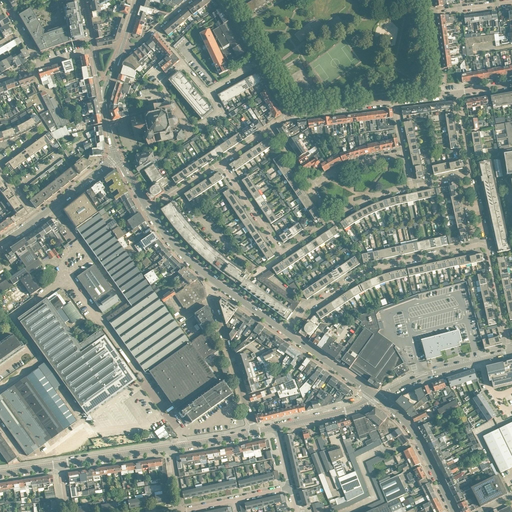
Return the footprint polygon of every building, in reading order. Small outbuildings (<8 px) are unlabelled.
[(7,0),(13,8),(18,5),(14,0),(7,0)] [(90,3),(91,8),(99,6),(109,2),(111,1),(110,0),(108,0),(107,0),(105,1),(104,0),(102,0),(98,1),(90,3)] [(177,5),(172,2),(171,3),(165,0),(163,0),(162,2),(173,9),(177,5)] [(197,0),(196,1),(201,8),(206,5),(201,0),(197,0)] [(252,0),(249,0),(248,1),(249,3),(254,11),(258,9),(253,1),(252,0)] [(258,9),(262,7),(258,0),(254,0),(253,1),(258,9)] [(150,3),(143,1),(141,7),(148,9),(148,8),(153,10),(154,7),(152,6),(152,7),(149,6),(150,3)] [(196,1),(192,4),(197,12),(199,14),(203,11),(201,8),(196,1)] [(31,8),(18,15),(19,15),(40,52),(49,49),(52,48),(69,42),(84,39),(77,2),(66,5),(63,6),(67,26),(47,32),(43,33),(42,34),(42,31),(42,30),(43,29),(31,8)] [(99,6),(91,8),(92,13),(97,12),(106,8),(107,8),(107,6),(110,5),(109,2),(99,6)] [(123,6),(124,4),(122,3),(121,3),(120,5),(118,5),(114,6),(113,9),(112,8),(108,10),(110,15),(112,14),(115,13),(115,11),(119,12),(119,13),(126,15),(127,15),(130,8),(123,6)] [(250,14),(254,11),(249,3),(245,5),(250,14)] [(197,12),(192,4),(188,8),(193,15),(197,12)] [(158,17),(163,19),(167,15),(159,12),(153,10),(148,8),(148,9),(141,7),(140,11),(148,14),(152,15),(152,13),(158,15),(158,17)] [(90,13),(91,19),(102,16),(101,13),(105,12),(105,14),(108,13),(106,8),(97,12),(92,13),(90,13)] [(192,15),(186,9),(182,12),(188,19),(192,15)] [(212,14),(215,18),(223,13),(221,9),(212,14)] [(148,14),(140,11),(138,16),(146,19),(151,20),(154,21),(155,18),(147,15),(148,14)] [(178,16),(184,22),(188,19),(182,12),(178,16)] [(223,13),(215,18),(217,22),(226,17),(225,17),(225,15),(223,13)] [(174,19),(180,25),(184,22),(178,16),(174,19)] [(217,22),(220,27),(228,22),(228,21),(227,20),(226,17),(217,22)] [(4,19),(0,22),(0,24),(2,27),(7,24),(10,23),(7,18),(4,19)] [(170,22),(176,29),(180,25),(174,19),(170,22)] [(137,20),(135,25),(146,28),(148,24),(145,23),(137,20)] [(98,25),(93,26),(94,31),(102,30),(102,28),(107,26),(108,28),(109,28),(110,22),(108,23),(105,24),(101,25),(99,25),(99,26),(98,26),(98,25)] [(166,26),(172,32),(176,29),(170,22),(166,26)] [(228,22),(220,27),(213,31),(222,46),(220,48),(224,55),(224,54),(229,62),(230,61),(231,62),(235,60),(236,61),(235,61),(235,62),(236,61),(237,61),(239,60),(240,59),(241,58),(242,57),(243,55),(243,54),(246,52),(246,53),(246,52),(242,44),(241,45),(228,22),(229,22),(228,22)] [(0,28),(0,30),(2,34),(10,29),(7,24),(2,27),(0,28)] [(135,25),(134,29),(146,33),(149,31),(148,31),(146,30),(146,28),(135,25)] [(393,25),(380,26),(381,36),(385,36),(386,45),(395,45),(393,25)] [(162,29),(168,36),(172,32),(166,26),(162,29)] [(11,35),(12,34),(13,34),(10,29),(2,34),(4,38),(11,35)] [(229,67),(227,64),(227,63),(226,64),(210,30),(205,32),(202,34),(200,34),(219,74),(219,75),(228,71),(230,70),(229,69),(229,67)] [(162,54),(164,56),(166,58),(158,65),(165,73),(173,66),(180,60),(157,34),(150,40),(161,52),(162,54)] [(465,47),(472,47),(472,46),(474,44),(477,43),(476,37),(472,38),(466,38),(464,39),(465,44),(465,47)] [(161,52),(150,40),(146,43),(151,49),(153,48),(158,54),(161,52)] [(145,44),(142,47),(140,48),(143,50),(142,51),(143,52),(144,52),(147,55),(150,53),(151,54),(153,53),(145,44)] [(29,56),(25,48),(20,51),(22,54),(25,59),(29,57),(29,56)] [(143,50),(140,48),(136,51),(138,54),(137,55),(139,56),(139,55),(144,61),(148,57),(147,55),(144,52),(143,52),(142,51),(143,50)] [(138,54),(136,51),(132,55),(134,58),(133,59),(134,60),(135,59),(139,64),(142,67),(144,65),(144,64),(145,63),(144,61),(139,55),(139,56),(137,55),(138,54)] [(11,57),(15,65),(17,67),(21,65),(17,57),(15,54),(11,57)] [(22,54),(17,57),(21,65),(26,62),(25,59),(22,54)] [(134,58),(132,55),(124,62),(130,64),(135,68),(136,70),(139,72),(143,69),(142,67),(135,59),(134,60),(133,59),(134,58)] [(73,65),(81,63),(89,61),(88,56),(80,57),(72,59),(73,65)] [(504,75),(505,75),(503,67),(501,67),(500,60),(499,56),(496,56),(500,76),(501,75),(502,76),(504,76),(504,75)] [(11,68),(15,65),(11,57),(6,59),(11,68)] [(11,68),(6,59),(1,62),(6,70),(11,68)] [(71,60),(66,61),(61,63),(65,76),(74,73),(71,60)] [(479,61),(476,61),(479,79),(481,79),(481,80),(483,79),(484,79),(483,71),(480,71),(479,61)] [(124,62),(122,66),(130,68),(135,71),(136,70),(135,68),(130,64),(124,62)] [(493,77),(495,77),(493,69),(492,69),(491,69),(490,62),(486,63),(489,78),(491,77),(491,78),(493,77)] [(61,63),(56,65),(59,73),(60,72),(62,78),(66,77),(65,76),(61,63)] [(56,65),(51,66),(54,74),(56,74),(59,82),(62,80),(59,73),(56,65)] [(51,66),(46,68),(47,70),(48,70),(48,71),(48,72),(52,81),(53,85),(56,84),(52,75),(54,74),(51,66)] [(122,66),(120,74),(134,79),(136,72),(135,71),(130,68),(122,66)] [(76,75),(91,73),(90,67),(81,69),(82,71),(77,72),(77,69),(75,70),(76,75)] [(46,68),(42,70),(47,81),(48,80),(49,84),(47,85),(49,89),(54,87),(53,85),(52,81),(48,72),(48,71),(48,70),(47,70),(46,68)] [(42,82),(47,81),(42,70),(37,71),(40,79),(41,79),(42,82)] [(203,119),(213,110),(202,96),(200,94),(199,93),(193,87),(180,71),(170,80),(169,81),(202,119),(203,118),(203,119)] [(254,75),(253,75),(258,84),(263,81),(258,72),(258,73),(254,75)] [(32,73),(16,78),(18,82),(21,87),(35,82),(32,73)] [(91,73),(76,75),(77,81),(79,81),(79,78),(83,78),(83,80),(92,78),(92,75),(91,73)] [(120,74),(118,80),(129,84),(130,81),(133,82),(134,79),(120,74)] [(249,77),(254,86),(258,84),(253,75),(249,78),(249,77)] [(245,80),(244,80),(250,89),(254,86),(249,77),(249,78),(245,80)] [(16,78),(12,80),(18,93),(20,92),(19,88),(21,87),(18,82),(16,78)] [(73,86),(71,86),(71,90),(74,89),(94,85),(92,78),(83,80),(80,81),(80,83),(77,83),(73,84),(73,86)] [(18,93),(12,80),(8,81),(11,89),(13,88),(15,94),(18,93)] [(240,82),(245,91),(250,89),(244,80),(240,83),(240,82)] [(8,81),(4,82),(10,98),(12,101),(14,99),(12,97),(10,90),(11,89),(8,81)] [(4,82),(1,84),(4,93),(5,96),(7,95),(8,98),(10,98),(4,82)] [(124,85),(117,82),(116,86),(114,90),(118,92),(118,93),(121,94),(121,92),(125,93),(132,96),(134,90),(131,89),(132,87),(124,84),(124,85)] [(245,91),(240,82),(240,83),(236,85),(241,94),(245,91)] [(231,87),(236,96),(241,94),(236,85),(235,85),(236,85),(231,88),(231,87)] [(256,100),(257,102),(270,93),(269,91),(267,89),(268,89),(265,85),(264,87),(266,90),(260,94),(261,96),(256,100)] [(227,90),(232,99),(236,96),(231,87),(231,88),(227,90)] [(118,92),(114,90),(112,96),(119,99),(120,98),(123,99),(124,97),(125,93),(121,92),(121,94),(118,93),(118,92)] [(222,92),(227,102),(232,99),(227,90),(223,93),(222,92)] [(223,104),(227,102),(222,92),(222,93),(218,95),(223,104)] [(508,94),(508,93),(506,93),(506,94),(504,94),(503,95),(503,94),(501,94),(501,95),(499,95),(498,96),(498,95),(496,95),(496,96),(494,96),(492,96),(491,97),(493,108),(511,104),(511,92),(511,93),(508,94)] [(264,100),(265,102),(272,97),(270,93),(257,102),(259,104),(264,100)] [(47,94),(42,96),(48,110),(58,130),(66,126),(70,123),(66,113),(61,115),(58,116),(50,99),(47,94)] [(484,98),(482,98),(484,113),(485,118),(487,117),(487,113),(486,105),(491,105),(489,96),(487,97),(484,97),(484,98)] [(86,103),(80,105),(81,108),(87,107),(90,107),(90,106),(98,105),(97,103),(97,102),(97,101),(97,100),(96,97),(88,99),(88,101),(86,102),(86,103)] [(275,102),(272,97),(265,102),(266,104),(260,108),(262,110),(275,102)] [(58,116),(61,115),(53,98),(50,99),(58,116)] [(466,103),(466,104),(466,105),(467,107),(467,108),(467,109),(469,108),(471,116),(468,116),(469,120),(474,119),(474,116),(471,100),(469,100),(468,100),(466,101),(466,103)] [(183,133),(182,130),(176,131),(174,125),(175,125),(175,124),(176,124),(177,123),(177,122),(178,122),(178,121),(178,120),(178,119),(177,119),(177,118),(177,117),(176,117),(175,116),(174,116),(173,116),(172,116),(172,115),(172,114),(171,111),(171,110),(174,110),(176,107),(175,104),(172,102),(162,105),(161,104),(160,105),(149,107),(148,107),(148,108),(148,111),(145,112),(145,113),(138,115),(138,114),(137,114),(136,114),(135,114),(131,115),(132,118),(131,118),(133,125),(128,126),(128,127),(129,127),(131,134),(129,134),(134,133),(136,140),(144,138),(144,140),(145,141),(147,140),(148,145),(150,145),(155,144),(157,143),(157,144),(160,143),(160,142),(165,141),(165,142),(168,141),(169,140),(169,143),(184,140),(183,136),(185,135),(184,133),(183,133)] [(269,109),(270,111),(277,106),(275,102),(262,110),(263,112),(269,109)] [(90,107),(87,107),(88,109),(82,110),(82,113),(99,110),(98,108),(98,107),(98,106),(98,105),(90,106),(90,107)] [(279,110),(277,106),(270,111),(271,112),(265,116),(267,118),(279,110)] [(118,109),(110,111),(112,117),(113,121),(121,118),(130,115),(129,115),(129,113),(128,112),(127,108),(125,109),(119,110),(118,110),(118,109)] [(251,109),(248,110),(254,119),(253,121),(254,123),(258,130),(259,130),(263,127),(254,114),(251,109)] [(39,115),(42,119),(52,133),(58,130),(48,110),(39,115)] [(267,118),(268,121),(274,117),(275,119),(282,114),(279,110),(267,118)] [(244,114),(242,115),(244,118),(245,120),(253,133),(255,132),(257,130),(258,130),(254,123),(253,124),(252,122),(250,122),(244,114)] [(30,116),(36,126),(41,123),(36,115),(32,119),(31,119),(30,116)] [(78,119),(75,121),(76,126),(91,123),(92,126),(101,124),(101,121),(101,120),(101,119),(100,119),(100,115),(92,117),(87,118),(84,118),(78,119)] [(36,127),(36,126),(30,116),(25,119),(27,122),(31,129),(36,126),(36,127)] [(333,129),(333,128),(332,118),(329,118),(329,117),(323,118),(324,119),(324,127),(326,136),(329,136),(328,129),(333,129)] [(245,120),(242,122),(247,128),(242,131),(247,137),(253,133),(245,120)] [(300,121),(297,121),(298,126),(299,127),(303,126),(303,130),(301,131),(302,133),(307,129),(307,126),(306,121),(306,120),(302,121),(300,121)] [(31,129),(27,122),(22,124),(26,132),(31,130),(31,129)] [(281,134),(287,130),(286,129),(291,125),(292,125),(292,122),(287,123),(277,129),(279,131),(281,134)] [(496,135),(496,136),(511,133),(511,124),(511,122),(495,125),(494,125),(495,127),(496,132),(496,135)] [(26,133),(26,132),(22,124),(17,127),(21,135),(26,132),(26,133)] [(66,126),(58,130),(52,133),(56,140),(70,135),(66,126)] [(94,133),(102,132),(101,126),(94,128),(94,130),(86,134),(87,136),(94,133)] [(287,130),(281,134),(284,139),(299,129),(297,126),(289,132),(287,130)] [(21,135),(17,127),(12,129),(15,137),(20,135),(21,135)] [(15,137),(12,129),(7,131),(10,139),(15,137)] [(287,143),(288,142),(293,138),(292,137),(300,131),(299,129),(284,139),(287,143)] [(395,130),(389,131),(389,134),(390,136),(392,135),(393,138),(391,139),(391,140),(392,148),(398,147),(398,146),(395,130)] [(9,139),(10,139),(7,131),(2,132),(1,132),(4,141),(9,139)] [(52,136),(49,132),(45,135),(50,142),(51,142),(54,139),(52,136)] [(243,140),(239,133),(234,137),(239,143),(243,140)] [(500,149),(506,148),(505,146),(511,144),(511,133),(496,136),(497,139),(498,147),(499,147),(500,149)] [(50,142),(45,135),(41,138),(46,145),(49,143),(51,146),(53,144),(51,142),(50,142)] [(293,138),(288,142),(291,146),(298,141),(301,139),(298,135),(293,138)] [(79,149),(77,150),(79,154),(85,151),(96,145),(103,141),(103,137),(95,138),(90,140),(92,144),(91,145),(90,144),(87,145),(84,146),(82,147),(82,146),(79,148),(79,149)] [(234,146),(239,143),(234,137),(229,140),(234,146)] [(43,148),(46,145),(41,138),(37,141),(42,148),(43,148)] [(269,148),(274,145),(269,138),(264,141),(269,148)] [(350,138),(348,138),(349,144),(351,150),(349,151),(351,158),(356,157),(352,143),(351,140),(350,138)] [(301,139),(298,141),(291,146),(294,150),(304,143),(301,139)] [(234,146),(229,140),(225,143),(229,149),(234,146)] [(42,148),(37,141),(33,144),(38,151),(41,149),(43,152),(45,150),(43,148),(42,148)] [(103,141),(96,145),(97,148),(92,149),(92,152),(103,151),(103,141)] [(269,148),(264,141),(259,144),(264,151),(269,148)] [(340,142),(338,143),(341,153),(340,154),(340,155),(342,161),(343,161),(347,160),(342,147),(340,143),(340,142)] [(354,142),(352,143),(356,157),(360,156),(358,148),(356,148),(354,142)] [(224,153),(229,149),(225,143),(220,146),(224,153)] [(294,150),(296,154),(306,147),(304,143),(294,150)] [(35,154),(38,151),(33,144),(29,147),(34,154),(35,154)] [(264,151),(259,144),(254,147),(259,155),(264,151)] [(224,153),(220,146),(215,149),(219,156),(224,153)] [(297,159),(301,165),(308,160),(306,157),(317,150),(318,149),(316,146),(306,153),(299,158),(297,159)] [(344,146),(342,147),(347,160),(351,158),(349,151),(346,152),(344,146)] [(34,154),(29,147),(25,150),(30,157),(33,155),(35,157),(37,156),(35,154),(34,154)] [(259,155),(254,147),(250,151),(254,158),(259,155)] [(296,154),(299,158),(309,151),(306,147),(296,154)] [(215,159),(219,156),(215,149),(210,153),(215,159)] [(337,164),(338,164),(338,163),(340,163),(341,162),(342,162),(338,155),(334,157),(331,151),(330,151),(328,149),(326,150),(328,152),(335,165),(337,164)] [(26,160),(27,160),(30,157),(25,150),(21,153),(26,160)] [(333,166),(334,166),(335,165),(328,152),(326,150),(324,151),(326,153),(325,154),(329,160),(326,162),(325,162),(329,169),(330,168),(333,166)] [(254,158),(250,151),(245,154),(250,161),(254,158)] [(150,152),(137,155),(138,156),(136,157),(137,161),(135,161),(136,167),(138,171),(145,167),(147,165),(149,167),(159,160),(165,156),(165,155),(153,157),(154,156),(153,154),(152,153),(150,153),(150,152)] [(26,160),(21,153),(17,156),(22,163),(25,161),(27,163),(29,162),(27,160),(26,160)] [(215,159),(210,153),(205,156),(210,162),(215,159)] [(250,161),(245,154),(240,157),(245,164),(250,161)] [(322,159),(320,160),(317,154),(315,156),(321,166),(324,172),(326,170),(328,169),(329,169),(325,162),(324,163),(322,159)] [(273,160),(276,165),(283,160),(280,155),(273,160)] [(18,166),(19,166),(22,163),(17,156),(13,159),(18,166)] [(205,165),(210,162),(205,156),(201,159),(205,165)] [(315,160),(310,163),(312,166),(314,168),(317,168),(319,168),(321,166),(315,156),(313,157),(315,160)] [(245,164),(240,157),(235,160),(240,168),(245,164)] [(18,166),(13,159),(8,162),(14,169),(17,167),(19,169),(21,168),(19,166),(18,166)] [(78,172),(83,168),(90,162),(87,161),(85,160),(82,159),(73,166),(74,167),(78,172)] [(205,165),(201,159),(196,162),(200,169),(205,165)] [(240,168),(235,160),(230,164),(231,165),(230,166),(232,169),(233,168),(235,171),(240,168)] [(287,165),(283,160),(276,165),(280,169),(287,165)] [(308,160),(301,165),(305,170),(312,166),(310,163),(308,160)] [(455,161),(457,170),(462,169),(462,167),(463,167),(463,163),(461,163),(460,160),(455,161)] [(510,250),(509,244),(511,244),(509,236),(508,236),(508,238),(508,239),(491,160),(489,161),(489,160),(478,163),(483,187),(486,201),(497,253),(510,250)] [(10,172),(14,169),(8,162),(4,165),(10,172)] [(196,172),(200,169),(196,162),(191,165),(196,172)] [(154,165),(146,169),(144,171),(145,171),(147,174),(156,168),(154,165)] [(196,172),(191,165),(186,169),(191,175),(196,172)] [(287,165),(280,169),(283,174),(290,169),(287,165)] [(70,168),(62,174),(68,182),(69,181),(69,182),(70,182),(77,176),(70,168)] [(147,174),(149,178),(158,172),(156,168),(147,174)] [(109,174),(108,174),(110,177),(117,172),(115,169),(112,171),(109,173),(109,174)] [(186,178),(191,175),(186,169),(182,172),(186,178)] [(293,174),(290,169),(283,174),(286,179),(293,174)] [(110,177),(104,182),(106,184),(111,180),(112,182),(119,178),(120,177),(119,176),(118,175),(118,174),(117,172),(110,177)] [(152,182),(161,175),(158,172),(149,178),(152,182)] [(186,178),(182,172),(177,175),(181,182),(186,178)] [(218,172),(213,175),(218,182),(223,179),(221,176),(222,176),(220,172),(219,173),(218,172)] [(423,172),(415,173),(416,179),(418,179),(418,180),(421,179),(421,178),(424,177),(423,172)] [(68,182),(62,174),(54,181),(60,188),(61,189),(68,183),(69,183),(68,182)] [(99,182),(101,184),(110,177),(108,174),(107,175),(106,176),(104,177),(103,178),(102,179),(101,180),(100,181),(99,181),(99,182)] [(152,182),(154,185),(162,180),(164,179),(169,176),(167,174),(162,177),(161,175),(152,182)] [(293,174),(286,179),(289,184),(296,179),(293,174)] [(176,185),(181,182),(177,175),(172,178),(176,185)] [(213,175),(208,178),(213,186),(218,182),(213,175)] [(249,176),(242,181),(245,185),(252,181),(249,176)] [(113,184),(108,188),(110,190),(122,183),(122,182),(121,181),(121,180),(120,179),(119,178),(112,182),(113,184)] [(208,178),(204,182),(208,189),(213,186),(208,178)] [(164,192),(164,191),(162,188),(163,187),(172,181),(171,179),(166,182),(164,179),(162,180),(154,185),(146,191),(148,194),(147,195),(151,201),(152,201),(154,199),(155,199),(165,192),(164,192)] [(300,184),(296,179),(289,184),(292,188),(300,184)] [(54,181),(46,188),(52,195),(53,195),(60,190),(60,189),(60,188),(54,181)] [(252,181),(245,185),(248,190),(255,186),(252,181)] [(95,185),(104,197),(106,196),(102,191),(104,189),(102,187),(101,184),(99,182),(98,183),(96,184),(95,185)] [(204,182),(199,185),(204,192),(208,189),(204,182)] [(110,190),(109,191),(111,193),(116,190),(117,192),(125,188),(124,188),(125,187),(124,186),(123,185),(123,184),(122,183),(110,190)] [(450,191),(458,189),(457,184),(455,184),(455,183),(451,184),(452,185),(448,186),(450,191)] [(303,188),(300,184),(292,188),(296,193),(303,188)] [(0,191),(1,194),(9,189),(6,185),(0,188),(0,191)] [(92,187),(90,189),(96,196),(98,195),(101,200),(104,198),(103,198),(104,197),(95,185),(93,186),(93,187),(92,187)] [(199,185),(194,188),(199,195),(204,192),(199,185)] [(255,186),(248,190),(252,195),(258,191),(255,186)] [(46,188),(38,194),(43,202),(44,201),(45,202),(52,196),(51,195),(52,195),(46,188)] [(115,198),(113,199),(115,201),(127,193),(126,191),(126,189),(125,188),(117,192),(119,195),(115,198)] [(194,188),(189,191),(194,198),(199,195),(194,188)] [(303,188),(296,193),(299,198),(306,193),(303,188)] [(12,193),(9,189),(1,194),(4,198),(12,193)] [(88,191),(86,192),(94,205),(97,203),(94,198),(95,197),(95,196),(96,196),(90,189),(89,190),(87,191),(88,191)] [(226,198),(233,194),(230,189),(223,193),(226,198)] [(194,198),(189,191),(184,194),(189,202),(194,198)] [(258,191),(252,195),(255,200),(261,195),(258,191)] [(7,202),(15,197),(12,193),(4,198),(7,202)] [(122,202),(122,203),(130,198),(127,193),(115,201),(114,201),(113,202),(113,203),(114,205),(119,203),(119,204),(122,202)] [(309,198),(306,193),(299,198),(302,203),(309,198)] [(43,202),(38,194),(30,201),(36,209),(44,203),(43,202)] [(97,213),(84,194),(83,194),(77,199),(76,199),(77,199),(70,204),(70,205),(64,210),(63,210),(65,214),(68,217),(76,228),(97,213)] [(236,199),(233,194),(226,198),(229,203),(236,199)] [(261,195),(255,200),(258,205),(265,200),(261,195)] [(18,201),(15,197),(7,202),(10,206),(18,201)] [(124,205),(117,210),(118,212),(133,202),(130,198),(122,203),(124,205)] [(309,198),(302,203),(305,208),(312,203),(309,198)] [(233,208),(239,203),(236,199),(229,203),(233,208)] [(265,200),(258,205),(261,209),(268,205),(265,200)] [(21,205),(18,201),(10,206),(13,210),(21,205)] [(385,209),(382,201),(377,203),(380,211),(385,209)] [(119,215),(120,216),(135,206),(133,202),(118,212),(120,214),(119,215)] [(237,282),(241,285),(240,286),(242,288),(287,320),(300,302),(268,279),(275,275),(271,269),(256,279),(292,304),(287,310),(250,283),(249,282),(248,281),(247,281),(246,280),(249,276),(251,273),(253,270),(256,268),(251,265),(252,265),(251,265),(249,268),(248,266),(244,271),(227,258),(216,249),(205,240),(195,229),(186,219),(178,208),(173,202),(161,210),(165,216),(179,234),(184,240),(195,251),(206,261),(217,270),(236,284),(237,283),(236,283),(237,282)] [(240,205),(239,203),(233,208),(236,213),(242,208),(242,207),(240,205)] [(316,208),(312,203),(305,208),(308,212),(316,208)] [(380,211),(377,203),(372,205),(371,205),(374,213),(375,212),(380,211)] [(17,214),(24,209),(21,205),(13,210),(16,214),(17,214)] [(268,205),(261,209),(262,211),(264,213),(265,214),(271,210),(268,205)] [(374,213),(371,205),(366,208),(369,215),(374,213)] [(120,216),(120,217),(121,220),(129,215),(128,214),(129,214),(130,216),(131,218),(132,219),(134,217),(134,216),(135,216),(136,215),(138,213),(139,214),(139,213),(135,207),(135,206),(120,216)] [(239,217),(246,213),(244,211),(243,210),(242,208),(236,213),(239,217)] [(316,208),(308,212),(312,217),(319,212),(316,208)] [(369,215),(366,208),(360,210),(364,217),(369,215)] [(16,214),(13,216),(10,219),(14,224),(16,222),(16,223),(17,222),(21,219),(28,214),(24,209),(17,214),(16,214)] [(104,209),(98,213),(101,217),(106,214),(107,213),(104,209)] [(271,210),(265,214),(268,219),(274,215),(271,210)] [(364,217),(360,210),(355,213),(359,220),(364,217)] [(0,212),(0,214),(0,215),(9,227),(14,224),(10,219),(9,218),(7,219),(2,211),(0,212)] [(274,215),(268,219),(271,224),(278,219),(284,215),(282,212),(276,217),(274,215)] [(322,217),(319,212),(312,217),(315,222),(318,220),(318,221),(321,219),(321,218),(322,217)] [(84,239),(87,244),(102,265),(119,289),(121,292),(126,299),(128,302),(124,305),(106,318),(108,321),(115,330),(121,340),(128,349),(134,357),(136,360),(138,363),(143,370),(144,371),(145,372),(189,341),(182,332),(171,316),(141,274),(136,267),(135,267),(120,244),(117,241),(118,241),(112,232),(107,226),(104,222),(101,217),(98,213),(97,213),(76,228),(80,235),(82,237),(84,239)] [(124,223),(124,224),(130,233),(146,223),(145,222),(143,220),(141,217),(139,214),(139,213),(139,214),(138,213),(136,215),(135,216),(134,216),(134,217),(132,219),(128,221),(124,223)] [(249,218),(246,213),(239,217),(242,222),(249,218)] [(359,220),(355,213),(350,216),(354,223),(359,220)] [(0,223),(5,230),(9,227),(0,215),(0,214),(0,219),(2,222),(0,223)] [(354,223),(350,216),(345,220),(350,226),(354,223)] [(111,217),(109,218),(104,222),(107,226),(114,221),(111,217)] [(56,221),(53,218),(51,220),(59,231),(60,232),(63,230),(64,228),(61,225),(60,225),(59,226),(58,224),(56,221)] [(245,227),(252,222),(249,218),(242,222),(245,227)] [(58,219),(56,221),(58,224),(59,226),(60,225),(61,225),(64,228),(63,230),(60,232),(61,233),(66,230),(58,219)] [(59,231),(51,220),(47,223),(57,238),(58,239),(61,238),(57,233),(58,231),(59,231)] [(114,221),(107,226),(112,232),(118,227),(119,227),(122,225),(121,223),(118,225),(114,220),(114,221)] [(350,226),(345,220),(340,223),(345,229),(350,226)] [(255,227),(252,222),(245,227),(249,232),(255,227)] [(54,240),(57,238),(47,223),(42,227),(41,227),(46,235),(47,234),(49,233),(51,235),(50,236),(54,240)] [(141,231),(141,232),(148,228),(147,226),(146,224),(146,223),(130,233),(131,235),(138,230),(140,232),(141,231)] [(294,226),(298,233),(303,230),(299,223),(294,226)] [(293,236),(298,233),(294,226),(289,230),(293,236)] [(36,230),(36,231),(41,238),(42,239),(44,242),(46,240),(51,246),(53,244),(46,235),(41,227),(36,230)] [(118,227),(112,232),(118,241),(123,238),(128,234),(125,230),(122,231),(123,232),(122,233),(120,230),(118,227)] [(252,236),(258,232),(255,227),(249,232),(252,236)] [(335,227),(330,230),(334,236),(339,233),(335,227)] [(151,231),(148,228),(141,232),(142,234),(135,239),(135,240),(136,241),(137,241),(151,231)] [(284,233),(289,240),(293,236),(289,230),(288,228),(283,231),(284,233)] [(330,230),(325,233),(331,242),(331,243),(336,240),(334,236),(330,230)] [(42,239),(41,238),(36,231),(32,233),(40,244),(42,248),(44,250),(46,249),(42,243),(44,242),(42,239)] [(262,237),(258,232),(252,236),(255,241),(262,237)] [(42,248),(40,244),(32,233),(28,236),(38,251),(42,248)] [(144,250),(158,240),(156,238),(155,239),(154,238),(156,237),(155,236),(153,233),(152,233),(151,234),(146,238),(135,246),(137,249),(141,246),(144,250)] [(289,240),(284,233),(279,236),(284,243),(289,240)] [(325,233),(320,236),(325,243),(326,245),(331,242),(325,233)] [(468,242),(468,241),(469,240),(468,235),(460,236),(461,242),(464,241),(464,243),(468,242)] [(34,254),(38,251),(28,236),(24,239),(33,253),(34,254)] [(320,246),(323,244),(325,243),(320,236),(315,240),(320,246)] [(255,241),(257,244),(258,246),(261,244),(265,242),(262,237),(255,241)] [(20,242),(10,248),(13,253),(15,252),(26,267),(24,268),(24,267),(24,268),(28,274),(29,274),(41,265),(42,265),(41,263),(37,258),(34,254),(33,253),(24,239),(22,240),(20,242)] [(162,245),(158,240),(144,250),(145,251),(146,252),(151,249),(153,252),(155,250),(162,245)] [(311,243),(312,244),(315,249),(320,246),(315,240),(311,243)] [(412,241),(406,242),(407,245),(409,253),(414,252),(412,244),(412,241)] [(265,242),(261,244),(258,246),(261,251),(268,246),(265,242)] [(311,243),(306,246),(310,253),(315,249),(312,244),(311,243)] [(159,255),(165,249),(163,246),(162,245),(155,250),(155,251),(156,251),(154,253),(156,255),(152,258),(153,260),(159,256),(159,255)] [(265,256),(271,251),(268,246),(261,251),(265,256)] [(306,246),(301,249),(305,256),(310,253),(306,246)] [(55,247),(51,250),(55,256),(59,253),(55,247)] [(5,252),(3,253),(10,264),(17,259),(13,253),(10,248),(8,249),(5,252)] [(159,256),(153,260),(155,262),(161,257),(162,258),(169,253),(165,249),(159,255),(159,256)] [(301,249),(296,252),(301,259),(305,256),(301,249)] [(55,256),(51,250),(47,253),(48,256),(50,258),(50,259),(55,256)] [(274,256),(271,251),(265,256),(268,260),(274,256)] [(296,252),(292,256),(296,262),(301,259),(296,252)] [(153,270),(161,266),(165,263),(171,256),(169,253),(162,258),(162,259),(155,264),(145,271),(142,273),(144,276),(153,270)] [(482,254),(481,254),(481,253),(475,254),(477,262),(483,261),(482,258),(483,258),(482,254)] [(174,270),(180,264),(179,263),(172,257),(171,256),(165,263),(161,266),(153,270),(155,273),(166,267),(169,269),(171,267),(174,270)] [(288,258),(287,259),(291,265),(296,262),(292,256),(290,257),(288,258)] [(350,260),(355,267),(360,264),(355,257),(350,260)] [(287,259),(282,262),(286,269),(291,265),(287,259)] [(345,263),(350,271),(355,267),(350,260),(345,263)] [(282,262),(277,265),(282,272),(286,269),(282,262)] [(340,267),(345,274),(350,271),(345,263),(340,267)] [(178,274),(184,268),(183,267),(180,264),(174,270),(167,275),(168,276),(169,276),(169,277),(176,272),(178,273),(178,274)] [(94,265),(77,277),(82,284),(96,305),(102,313),(120,301),(115,295),(94,265)] [(272,268),(277,275),(282,272),(277,265),(272,268)] [(336,270),(340,277),(345,274),(340,267),(336,270)] [(8,278),(13,285),(20,280),(28,275),(28,274),(24,268),(9,278),(8,278)] [(182,277),(187,271),(184,268),(178,274),(180,275),(182,277)] [(153,270),(144,276),(151,285),(153,283),(159,279),(155,273),(153,270)] [(331,273),(336,280),(340,277),(336,270),(331,273)] [(191,274),(187,271),(182,277),(176,282),(178,286),(175,288),(173,284),(161,292),(157,294),(164,303),(176,295),(176,294),(175,292),(182,287),(183,289),(197,280),(197,279),(196,279),(191,274)] [(326,276),(331,283),(336,280),(331,273),(326,276)] [(28,275),(20,280),(30,295),(35,292),(39,289),(35,283),(31,277),(29,275),(29,274),(28,274),(28,275)] [(386,282),(383,275),(377,277),(380,284),(385,282),(386,282)] [(321,279),(326,287),(331,283),(326,276),(321,279)] [(375,286),(380,284),(377,277),(372,279),(375,286)] [(8,278),(0,283),(0,294),(13,285),(8,278)] [(316,283),(321,290),(326,287),(321,279),(316,283)] [(374,287),(375,286),(372,279),(371,279),(366,282),(370,289),(374,287)] [(198,280),(197,280),(183,289),(184,289),(176,294),(176,295),(187,311),(201,302),(206,298),(203,287),(200,284),(198,280)] [(365,291),(370,289),(366,282),(361,284),(365,291)] [(312,286),(317,293),(321,290),(316,283),(312,286)] [(365,291),(361,284),(360,284),(356,287),(360,294),(364,291),(365,291)] [(305,290),(302,292),(304,295),(307,299),(312,296),(307,289),(308,288),(305,285),(305,286),(303,287),(305,290)] [(308,288),(307,289),(312,296),(317,293),(312,286),(308,288)] [(356,287),(351,290),(355,297),(357,299),(361,297),(359,294),(360,294),(356,287)] [(354,297),(355,297),(351,290),(350,290),(346,293),(350,300),(354,297)] [(350,300),(346,293),(341,296),(345,303),(350,300)] [(419,299),(418,294),(375,310),(376,315),(379,312),(415,299),(419,299)] [(463,296),(471,322),(476,320),(469,294),(463,296)] [(27,313),(18,319),(27,332),(47,360),(65,384),(79,404),(83,410),(86,414),(99,405),(100,404),(132,382),(135,379),(130,372),(100,330),(79,345),(55,312),(64,306),(57,296),(48,302),(46,299),(37,306),(27,313)] [(340,306),(345,303),(341,296),(336,300),(340,306)] [(220,302),(224,315),(226,324),(227,324),(228,322),(233,315),(238,309),(232,305),(223,298),(220,302)] [(340,306),(336,300),(331,303),(335,309),(340,306)] [(331,303),(326,306),(330,313),(332,315),(337,312),(335,309),(331,303)] [(194,314),(194,315),(195,316),(199,322),(201,324),(199,326),(203,331),(213,324),(213,323),(212,322),(213,321),(210,318),(211,317),(210,316),(211,315),(208,312),(209,311),(208,311),(208,310),(209,309),(208,308),(208,307),(206,306),(205,306),(194,314)] [(325,316),(330,313),(326,306),(321,310),(325,316)] [(230,323),(232,324),(241,312),(238,309),(233,315),(234,316),(230,323)] [(312,318),(317,321),(319,317),(321,319),(325,316),(321,310),(316,313),(315,314),(314,315),(313,316),(312,317),(312,318)] [(360,325),(365,328),(373,335),(376,331),(378,333),(380,330),(378,323),(376,315),(375,310),(355,317),(362,322),(360,325)] [(237,323),(238,324),(245,314),(241,312),(232,324),(234,326),(237,323)] [(240,329),(248,317),(245,314),(238,324),(239,325),(238,327),(240,329)] [(247,326),(252,319),(248,317),(240,329),(237,332),(236,334),(239,336),(247,326)] [(299,333),(305,338),(306,338),(307,336),(308,335),(310,337),(309,338),(321,323),(321,322),(320,322),(320,323),(317,321),(312,318),(311,318),(311,319),(309,321),(308,320),(299,333)] [(243,334),(245,336),(246,334),(255,322),(252,319),(247,326),(248,326),(243,334)] [(254,330),(259,324),(255,322),(246,334),(245,336),(246,337),(248,338),(250,336),(251,335),(254,330)] [(257,339),(264,328),(259,324),(254,330),(251,335),(256,339),(257,339)] [(314,334),(309,341),(313,343),(318,337),(321,333),(322,332),(324,329),(322,327),(320,330),(318,329),(314,334)] [(313,343),(313,344),(317,346),(324,337),(330,328),(328,327),(323,333),(322,332),(321,333),(318,337),(313,343)] [(256,339),(255,340),(259,343),(268,331),(264,328),(257,339),(256,339)] [(393,343),(378,333),(376,331),(373,335),(365,328),(347,352),(340,363),(349,369),(350,369),(366,380),(393,343)] [(457,330),(429,338),(421,340),(427,360),(442,356),(440,351),(460,346),(461,346),(457,330)] [(192,342),(190,343),(201,358),(202,357),(204,360),(219,349),(206,331),(191,341),(192,342)] [(268,331),(259,343),(261,344),(262,342),(263,343),(264,341),(265,342),(267,340),(272,333),(268,331)] [(275,336),(272,333),(267,340),(268,341),(266,345),(268,346),(269,345),(268,344),(269,343),(269,344),(275,336)] [(354,333),(348,342),(351,344),(355,339),(354,338),(357,335),(354,333)] [(0,362),(21,348),(13,336),(5,341),(0,344),(0,362)] [(269,345),(268,346),(270,348),(271,345),(273,344),(275,346),(280,339),(275,336),(269,344),(269,343),(268,344),(269,345)] [(494,337),(496,346),(502,344),(501,343),(503,342),(502,339),(500,339),(499,336),(494,337)] [(317,346),(322,350),(329,340),(324,337),(317,346)] [(235,350),(236,354),(238,352),(252,342),(248,338),(240,345),(239,346),(236,349),(235,350)] [(329,340),(322,350),(327,353),(336,359),(344,347),(339,344),(337,348),(334,345),(333,345),(335,341),(331,338),(329,340)] [(144,373),(147,374),(150,374),(168,399),(169,401),(172,405),(175,409),(176,408),(178,410),(179,412),(222,382),(220,380),(219,378),(218,376),(217,375),(216,373),(213,376),(212,374),(202,359),(201,358),(190,343),(189,341),(145,372),(144,373)] [(279,349),(286,354),(291,347),(285,343),(277,347),(274,349),(268,352),(262,355),(265,360),(275,355),(274,352),(277,351),(279,349)] [(379,390),(380,388),(393,370),(394,369),(398,377),(402,375),(403,377),(406,375),(405,373),(410,370),(408,371),(404,363),(398,353),(398,352),(399,352),(394,349),(396,346),(393,344),(393,343),(366,380),(368,382),(376,388),(379,390)] [(293,366),(301,354),(291,347),(286,354),(288,355),(283,361),(286,364),(287,363),(290,365),(291,364),(293,366)] [(344,347),(336,359),(340,363),(347,352),(346,351),(347,349),(344,347)] [(240,355),(236,356),(238,361),(247,358),(246,353),(242,354),(240,355)] [(293,366),(291,368),(293,369),(295,370),(300,362),(303,364),(307,358),(301,354),(293,366)] [(247,358),(238,361),(240,366),(249,363),(247,358)] [(310,361),(307,358),(303,364),(298,369),(302,371),(304,369),(306,367),(310,361)] [(37,366),(39,368),(55,391),(59,389),(57,387),(60,384),(62,387),(65,384),(47,360),(45,361),(37,366)] [(503,363),(486,367),(490,381),(492,381),(493,387),(511,382),(511,360),(507,362),(507,363),(503,364),(503,363)] [(305,375),(306,373),(314,363),(310,361),(306,367),(307,367),(304,372),(303,374),(305,375)] [(249,363),(240,366),(241,371),(253,367),(251,362),(249,363)] [(317,366),(314,363),(306,373),(310,376),(313,372),(317,366)] [(227,365),(226,366),(221,367),(224,375),(225,375),(226,374),(228,374),(229,373),(228,368),(227,365)] [(253,367),(241,371),(242,375),(243,376),(254,372),(253,367)] [(299,389),(303,398),(304,397),(318,377),(323,370),(319,367),(314,374),(299,389)] [(55,391),(39,368),(37,369),(35,370),(32,372),(22,380),(3,393),(0,395),(0,417),(2,421),(15,439),(27,456),(35,451),(47,442),(49,440),(62,432),(76,421),(74,418),(63,402),(56,393),(55,391)] [(317,386),(327,372),(323,370),(318,377),(319,378),(315,385),(317,386)] [(474,370),(468,371),(471,381),(476,379),(474,370)] [(264,374),(266,380),(269,379),(274,377),(271,371),(267,373),(264,374)] [(468,371),(463,373),(466,382),(471,381),(468,371)] [(254,372),(243,376),(244,380),(244,381),(245,381),(256,377),(254,372)] [(322,387),(330,375),(327,372),(317,386),(313,391),(316,393),(318,390),(322,387)] [(458,375),(461,384),(466,382),(463,373),(458,375)] [(279,385),(289,381),(287,376),(281,378),(281,375),(274,377),(276,380),(279,385)] [(458,375),(453,376),(455,386),(461,384),(458,375)] [(455,386),(453,376),(447,378),(450,387),(455,386)] [(244,381),(246,388),(255,385),(254,382),(257,381),(256,377),(245,381),(244,381)] [(327,385),(333,389),(339,381),(333,377),(328,383),(327,385)] [(280,398),(295,394),(300,393),(295,379),(292,380),(289,381),(279,385),(273,388),(270,389),(272,394),(277,392),(280,398)] [(453,397),(454,396),(452,393),(451,392),(447,383),(445,384),(443,380),(438,382),(441,390),(445,388),(448,395),(448,396),(442,398),(443,402),(453,397)] [(179,412),(178,413),(182,418),(184,417),(185,420),(187,422),(189,421),(191,423),(195,420),(231,394),(227,388),(224,385),(222,381),(222,382),(179,412)] [(339,381),(333,389),(333,390),(330,394),(332,395),(336,389),(338,390),(343,384),(339,381)] [(438,382),(432,384),(434,388),(431,389),(434,396),(437,395),(437,394),(436,391),(441,390),(438,382)] [(336,393),(340,396),(347,387),(343,384),(338,390),(336,393)] [(256,388),(255,385),(246,388),(248,394),(260,390),(259,387),(256,388)] [(436,399),(434,396),(431,389),(429,390),(428,386),(422,388),(425,396),(428,394),(431,401),(436,399)] [(340,396),(338,400),(335,403),(341,402),(342,402),(342,401),(341,400),(344,395),(346,396),(347,397),(348,397),(349,397),(350,397),(351,397),(352,396),(352,395),(353,395),(353,394),(353,393),(353,392),(353,391),(352,391),(352,390),(351,390),(347,387),(340,396)] [(402,396),(396,403),(404,411),(406,413),(421,400),(424,403),(425,403),(428,402),(425,396),(422,388),(402,396)] [(317,396),(324,401),(325,401),(329,395),(326,392),(324,391),(321,390),(317,396)] [(261,392),(249,396),(251,402),(263,398),(261,392)] [(473,398),(476,403),(484,397),(481,393),(473,398)] [(307,400),(304,404),(306,411),(307,411),(313,402),(312,403),(310,401),(314,396),(311,394),(307,400)] [(329,395),(325,401),(324,401),(321,406),(320,407),(328,405),(333,397),(329,395)] [(333,397),(328,405),(335,403),(338,400),(333,397)] [(453,397),(443,402),(440,403),(442,407),(437,410),(439,415),(444,413),(450,410),(458,406),(453,397)] [(487,402),(484,397),(476,403),(479,407),(487,402)] [(301,398),(296,399),(297,402),(299,412),(300,413),(306,411),(304,404),(302,400),(301,398)] [(421,400),(406,413),(411,418),(418,414),(415,411),(416,410),(417,410),(424,403),(421,400)] [(320,407),(321,406),(319,401),(313,402),(307,411),(320,407)] [(487,402),(479,407),(482,412),(490,406),(487,402)] [(288,404),(285,405),(288,415),(294,414),(292,404),(288,405),(288,404)] [(493,411),(490,406),(482,412),(485,416),(493,411)] [(261,411),(260,407),(258,408),(259,413),(255,414),(258,423),(264,422),(264,421),(261,411)] [(276,407),(273,408),(275,418),(281,417),(280,413),(281,413),(281,410),(280,410),(279,407),(276,408),(276,407)] [(376,442),(379,440),(382,439),(390,434),(392,433),(399,428),(392,422),(387,417),(387,418),(387,417),(375,407),(369,413),(365,415),(363,413),(352,417),(359,436),(369,433),(374,443),(376,442)] [(264,421),(270,420),(268,413),(265,414),(264,410),(261,411),(264,421)] [(418,414),(411,418),(414,422),(427,416),(424,411),(418,414)] [(496,416),(493,411),(485,416),(488,421),(496,416)] [(351,424),(349,418),(343,419),(346,426),(346,428),(349,427),(351,431),(353,430),(351,424)] [(337,421),(341,433),(341,434),(344,433),(342,427),(346,426),(343,419),(337,421)] [(337,421),(325,425),(328,433),(328,434),(331,432),(333,437),(341,433),(337,421)] [(422,433),(430,429),(428,426),(432,424),(431,421),(418,428),(422,433)] [(511,422),(499,429),(511,455),(511,422)] [(163,425),(154,432),(160,440),(164,438),(165,440),(169,437),(176,436),(175,433),(174,434),(173,433),(171,431),(171,430),(170,429),(168,426),(166,428),(164,426),(163,425)] [(325,425),(318,427),(322,436),(323,441),(324,441),(327,439),(325,434),(328,433),(325,425)] [(466,426),(464,427),(465,429),(464,429),(467,434),(468,434),(472,432),(471,428),(469,425),(466,426)] [(425,439),(433,435),(431,432),(436,429),(435,427),(430,429),(422,433),(423,435),(425,438),(425,439)] [(501,473),(511,467),(511,455),(499,429),(498,427),(495,428),(497,430),(483,437),(501,473)] [(392,433),(390,434),(382,439),(384,443),(390,440),(394,437),(395,438),(395,439),(397,437),(400,442),(403,445),(402,445),(402,446),(408,441),(399,428),(392,433)] [(305,431),(303,432),(307,448),(311,455),(312,456),(317,454),(312,447),(310,448),(309,443),(311,443),(308,430),(307,430),(305,430),(305,431)] [(433,435),(425,439),(428,445),(442,438),(445,437),(449,434),(448,431),(441,434),(441,435),(434,438),(433,435)] [(11,461),(16,457),(2,437),(0,434),(0,452),(5,460),(8,463),(11,461)] [(291,434),(285,436),(286,440),(287,442),(293,441),(292,437),(291,437),(291,435),(292,434),(291,434)] [(322,436),(317,438),(322,452),(327,450),(324,441),(323,441),(322,436)] [(343,441),(349,455),(355,452),(351,445),(353,444),(350,438),(350,439),(346,440),(344,441),(343,441)] [(442,438),(428,445),(432,452),(446,445),(442,438)] [(268,439),(259,442),(260,448),(266,447),(267,449),(270,448),(268,439)] [(260,449),(259,442),(253,443),(255,453),(255,455),(261,453),(260,449)] [(255,453),(253,443),(246,444),(248,454),(255,453)] [(246,444),(240,446),(241,453),(243,452),(244,458),(249,457),(248,454),(246,444)] [(447,447),(446,445),(432,452),(434,456),(441,452),(441,451),(447,447)] [(240,446),(232,448),(234,454),(236,454),(237,456),(241,456),(240,453),(241,453),(240,446)] [(333,449),(327,450),(332,463),(340,459),(344,458),(340,446),(333,449)] [(229,448),(226,449),(228,459),(229,458),(229,457),(234,456),(234,454),(232,448),(229,448)] [(414,452),(412,448),(395,456),(397,460),(401,458),(400,456),(405,454),(406,457),(408,456),(408,455),(414,452)] [(226,449),(219,450),(221,457),(221,460),(228,459),(226,449)] [(434,456),(436,460),(450,453),(449,451),(445,452),(445,451),(441,452),(434,456)] [(208,459),(207,452),(199,453),(201,461),(207,460),(207,459),(208,459)] [(399,464),(408,460),(416,456),(414,452),(408,455),(408,456),(406,457),(407,458),(402,460),(401,458),(397,460),(399,464)] [(201,463),(201,461),(199,453),(193,454),(194,464),(201,463)] [(451,456),(450,453),(436,460),(437,464),(445,460),(445,459),(451,456)] [(194,465),(194,464),(193,454),(186,455),(188,464),(188,466),(194,465)] [(181,463),(180,456),(176,457),(179,474),(185,473),(184,469),(182,469),(182,468),(181,464),(181,463)] [(418,460),(416,456),(408,460),(409,462),(400,467),(401,469),(410,465),(411,464),(418,460)] [(439,467),(453,460),(452,458),(446,461),(445,460),(437,464),(439,467)] [(335,469),(330,471),(332,478),(337,476),(340,483),(342,488),(345,497),(347,501),(349,501),(351,500),(354,498),(356,497),(359,496),(361,495),(364,494),(364,493),(363,490),(362,488),(361,485),(360,483),(359,480),(358,478),(356,475),(356,473),(347,476),(340,459),(332,463),(335,469)] [(456,459),(453,460),(439,467),(441,471),(449,467),(448,466),(457,461),(456,459)] [(155,467),(154,460),(147,461),(148,468),(149,471),(155,470),(155,467)] [(410,465),(401,469),(402,471),(403,470),(404,472),(420,464),(418,460),(411,464),(410,465)] [(481,470),(486,468),(486,467),(490,466),(488,460),(480,462),(481,470)] [(141,469),(140,462),(134,463),(135,470),(136,473),(142,472),(141,469)] [(127,471),(126,464),(119,465),(121,474),(121,475),(128,474),(127,471)] [(303,466),(299,467),(293,469),(294,472),(293,472),(294,476),(300,474),(299,472),(304,471),(303,466)] [(410,481),(425,474),(421,466),(413,470),(414,471),(407,475),(410,481)] [(450,469),(449,467),(441,471),(443,475),(445,480),(453,476),(453,475),(452,474),(458,471),(456,466),(450,469)] [(100,468),(92,470),(93,478),(100,477),(99,475),(101,475),(100,468)] [(92,470),(85,471),(87,480),(87,486),(94,484),(93,478),(92,470)] [(87,480),(85,471),(78,472),(80,480),(80,481),(87,480)] [(271,474),(267,474),(269,481),(272,481),(275,480),(278,479),(279,479),(278,473),(277,472),(277,471),(275,471),(272,472),(273,473),(271,474)] [(78,472),(72,473),(73,481),(73,483),(80,482),(80,481),(80,480),(78,472)] [(447,483),(447,484),(465,475),(463,472),(454,477),(453,476),(445,480),(446,481),(447,483)] [(324,473),(319,475),(323,485),(329,501),(333,499),(332,498),(333,497),(324,473)] [(300,474),(294,476),(295,479),(296,482),(303,481),(301,474),(300,474)] [(425,474),(410,481),(408,482),(410,485),(418,480),(422,487),(429,483),(425,474)] [(465,475),(447,484),(449,487),(457,484),(464,480),(464,479),(467,477),(466,474),(465,475)] [(380,484),(391,479),(389,475),(378,479),(378,480),(380,482),(380,484)] [(337,476),(332,478),(337,490),(342,488),(340,483),(337,476)] [(388,502),(398,498),(407,493),(399,476),(391,480),(391,479),(380,484),(381,485),(382,487),(383,490),(384,493),(385,495),(388,502)] [(481,507),(488,503),(496,499),(504,495),(495,477),(492,478),(491,478),(488,480),(487,481),(479,484),(471,488),(481,507)] [(38,489),(36,478),(29,479),(31,486),(32,489),(33,492),(38,491),(38,489)] [(465,480),(464,480),(457,484),(449,487),(451,492),(452,493),(459,489),(459,488),(458,486),(466,483),(465,480)] [(303,481),(296,482),(297,485),(296,485),(297,489),(304,487),(303,481)] [(228,489),(231,488),(229,482),(223,483),(224,490),(228,489)] [(410,492),(411,494),(422,489),(424,491),(431,487),(429,483),(422,487),(410,492)] [(215,491),(217,491),(216,485),(209,486),(211,493),(215,492),(215,491)] [(203,487),(196,489),(197,496),(201,495),(201,494),(204,494),(203,487)] [(420,500),(434,493),(432,489),(431,487),(424,491),(425,494),(414,500),(415,502),(420,500)] [(459,489),(452,493),(454,497),(465,492),(469,489),(468,487),(460,491),(459,489)] [(188,497),(191,497),(189,490),(183,492),(184,499),(188,498),(188,497)] [(307,490),(299,492),(301,499),(309,497),(308,493),(307,490)] [(56,499),(54,491),(44,493),(45,497),(45,500),(56,499)] [(465,492),(454,497),(457,503),(464,499),(465,499),(465,498),(467,497),(465,495),(466,494),(465,492)] [(165,496),(163,496),(164,502),(171,501),(170,493),(165,494),(165,496)] [(429,502),(437,498),(434,493),(420,500),(420,501),(420,503),(428,500),(429,502)] [(383,505),(386,503),(388,502),(385,495),(380,497),(381,500),(383,505)] [(156,504),(164,502),(163,496),(159,497),(159,496),(155,496),(156,504)] [(311,505),(309,497),(301,499),(304,507),(311,505)] [(337,505),(339,505),(341,504),(344,503),(346,502),(347,501),(345,497),(341,499),(340,498),(335,500),(337,505)] [(464,502),(458,505),(460,510),(468,507),(467,504),(472,501),(471,500),(474,499),(474,497),(470,499),(465,501),(464,502)] [(138,500),(135,501),(137,507),(144,506),(143,498),(138,499),(138,500)] [(388,502),(392,511),(393,511),(402,508),(398,498),(388,502)] [(422,511),(439,502),(437,498),(429,502),(420,507),(422,511)] [(129,508),(137,507),(135,501),(132,501),(132,500),(128,501),(129,508)] [(415,502),(410,504),(405,507),(408,511),(414,509),(415,508),(414,506),(420,503),(420,501),(420,500),(415,502)] [(281,502),(275,503),(277,511),(281,511),(283,511),(286,511),(289,510),(286,502),(281,503),(281,502)] [(314,511),(322,511),(321,508),(324,507),(323,503),(320,504),(320,502),(312,504),(312,505),(314,511)] [(386,503),(383,505),(380,506),(378,507),(375,509),(372,510),(370,511),(367,511),(392,511),(388,502),(386,503)] [(422,511),(419,511),(425,511),(432,509),(433,510),(441,507),(439,502),(422,511)] [(111,505),(109,505),(110,511),(117,510),(116,503),(111,504),(111,505)]
